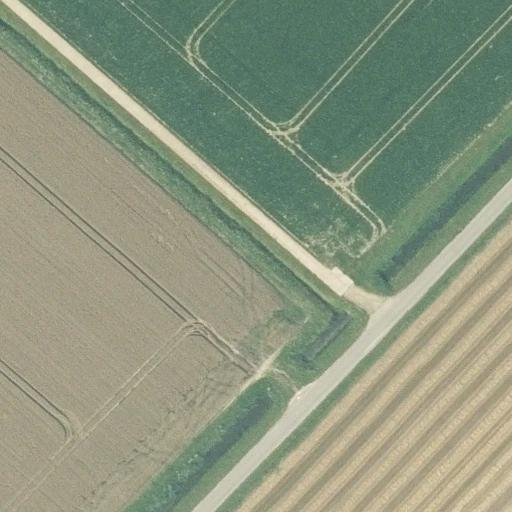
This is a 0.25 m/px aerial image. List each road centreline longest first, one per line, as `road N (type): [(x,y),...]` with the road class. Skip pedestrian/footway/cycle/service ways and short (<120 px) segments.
road 1 (track): [(11,0),(384,323)]
road 2 (unclassified): [(203,511),(511,190)]
